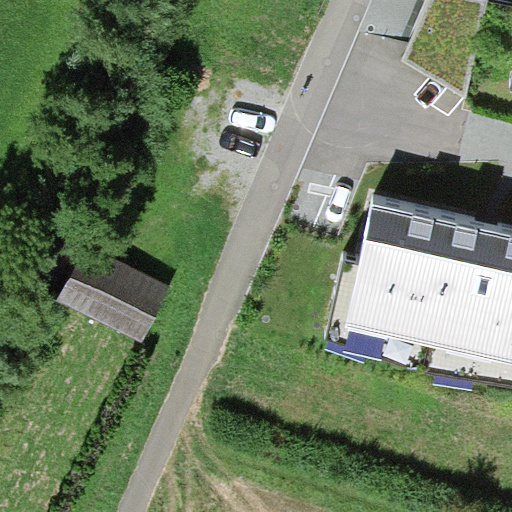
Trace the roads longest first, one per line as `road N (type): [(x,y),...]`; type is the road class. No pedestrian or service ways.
road 1 (residential): [(349,0),(203,365)]
road 2 (unknown): [(323,64),(511,123)]
road 3 (track): [(203,365),(140,511)]
